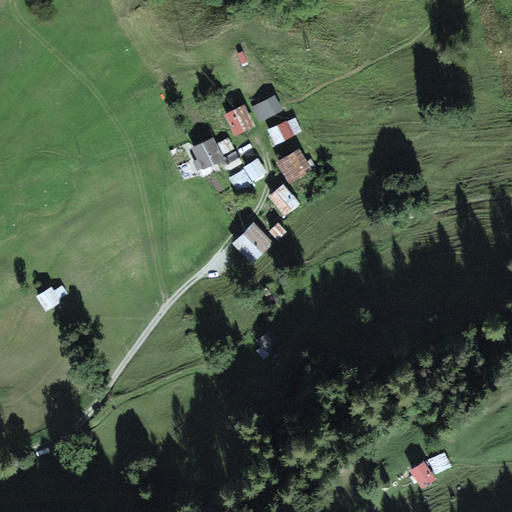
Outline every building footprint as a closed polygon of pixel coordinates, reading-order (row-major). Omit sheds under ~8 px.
[(276,91),(255,102),(263,119),(285,108),(276,91)] [(244,98),(225,107),(238,132),(256,123),(244,98)] [(292,119),(272,129),(281,146),(301,136),(292,119)] [(224,159),(213,137),(193,147),(203,169),(224,159)] [(232,137),(220,142),(226,155),(237,150),(232,137)] [(302,145),(280,156),(295,184),(316,173),(302,145)] [(246,166),(242,153),(228,158),(225,163),(228,169),(233,171),(246,166)] [(270,172),(262,158),(249,166),(258,180),(270,172)] [(256,185),(247,170),(233,178),(242,193),(256,185)] [(288,184),(274,195),(291,217),(305,206),(288,184)] [(278,212),(268,218),(274,228),(284,222),(278,212)] [(254,223),(232,243),(252,264),(274,244),(254,223)] [(286,226),(277,232),(284,242),(293,235),(286,226)] [(52,286),(36,296),(46,311),(61,302),(59,299),(68,294),(62,285),(54,291),(52,286)] [(450,451),(437,456),(445,473),(457,468),(450,451)] [(428,454),(410,464),(422,487),(441,477),(428,454)]
